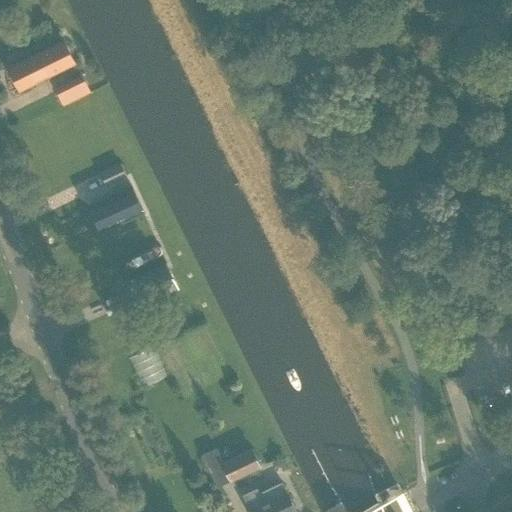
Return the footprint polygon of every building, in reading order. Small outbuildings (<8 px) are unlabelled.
[(20,92),(75,65),(62,40),(8,67),(20,92)] [(79,97),(90,92),(82,78),(72,83),(79,97)] [(107,187),(127,178),(121,164),(100,174),(107,187)] [(101,234),(143,214),(138,203),(128,208),(123,197),(113,202),(111,198),(89,208),(101,234)] [(166,268),(133,282),(144,306),(176,292),(166,268)] [(233,478),(263,464),(255,448),(224,463),(217,447),(202,454),(217,486),(233,478)] [(247,495),(255,511),(291,511),(297,509),(289,493),(284,495),(278,485),(259,494),(257,490),(247,495)] [(348,511),(344,502),(330,508),(331,511),(348,511)]
